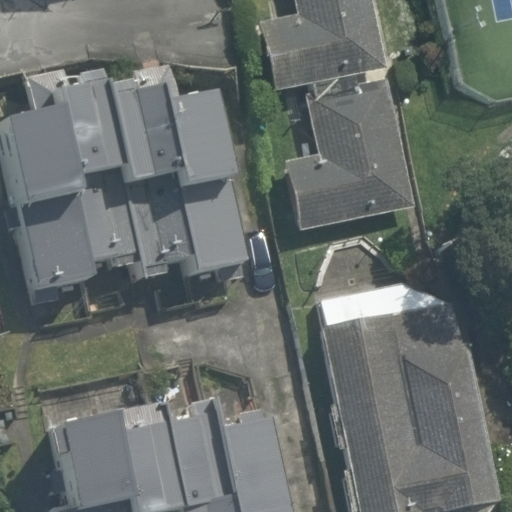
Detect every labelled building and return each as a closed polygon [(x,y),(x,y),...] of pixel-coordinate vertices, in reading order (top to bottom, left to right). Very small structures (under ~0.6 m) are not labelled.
[(380,71),(365,0),(287,0),(291,17),(255,25),(269,95),(303,88),(380,71)] [(0,125),(0,156),(29,292),(81,281),(78,264),(103,259),(105,270),(128,265),(131,282),(156,276),(154,266),(182,259),(185,275),(235,265),(201,99),(169,106),(161,71),(126,79),(130,96),(119,99),(116,89),(95,94),(91,78),(66,84),(68,93),(58,95),(54,75),(19,83),(27,120),(0,125)] [(409,209),(380,71),(303,88),(305,96),(301,97),(314,157),(280,164),(294,233),(409,209)] [(479,511),(484,505),(489,504),(459,346),(453,346),(446,305),(440,305),(397,283),(313,298),(318,328),(313,329),(327,407),(322,408),(330,453),(337,452),(341,470),(334,471),(341,511),(479,511)] [(278,511),(259,423),(209,434),(202,403),(178,408),(181,420),(154,426),(150,409),(36,434),(42,461),(53,459),(65,511),(63,511),(278,511)]
